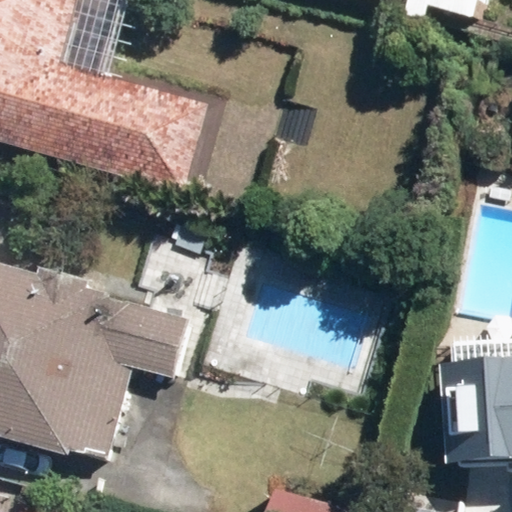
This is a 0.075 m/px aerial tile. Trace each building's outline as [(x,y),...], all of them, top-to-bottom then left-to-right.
[(0,0),(0,144),(190,198),(216,107),(118,79),(140,0),(0,0)] [(412,0),(422,3),(418,18),(436,23),(440,6),(483,18),(487,0),(412,0)] [(0,433),(117,462),(139,372),(180,382),(196,316),(0,267),(0,433)] [(511,361),(449,368),(458,468),(511,465),(511,361)] [(0,499),(2,491),(0,490),(0,511),(30,511),(0,503),(0,499)] [(343,511),(344,508),(280,492),(275,511),(343,511)]
